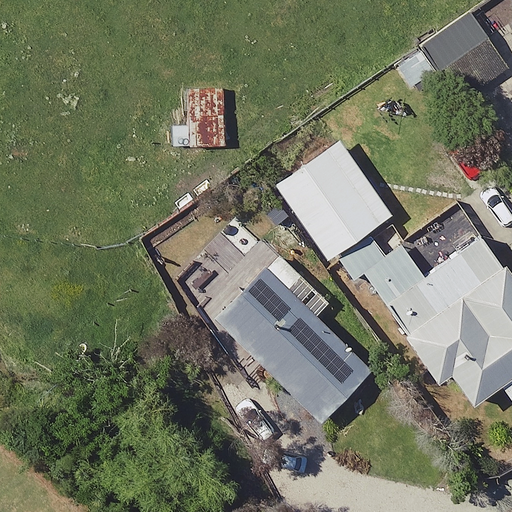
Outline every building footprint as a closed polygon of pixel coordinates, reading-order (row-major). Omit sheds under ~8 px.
[(464,8),(390,59),(411,88),(444,65),(464,95),(505,67),(464,8)] [(327,67),(288,94),(306,120),(345,94),(327,67)] [(228,142),(226,86),(185,87),(186,122),(172,122),(172,144),(228,142)] [(389,212),(337,136),(273,179),(326,256),(333,251),(357,286),(368,278),(435,377),(449,368),(469,398),(498,379),(511,399),(511,397),(511,281),(465,213),(407,253),(382,217),(389,212)] [(328,301),(262,236),(199,300),(319,417),(368,367),(315,314),(328,301)]
